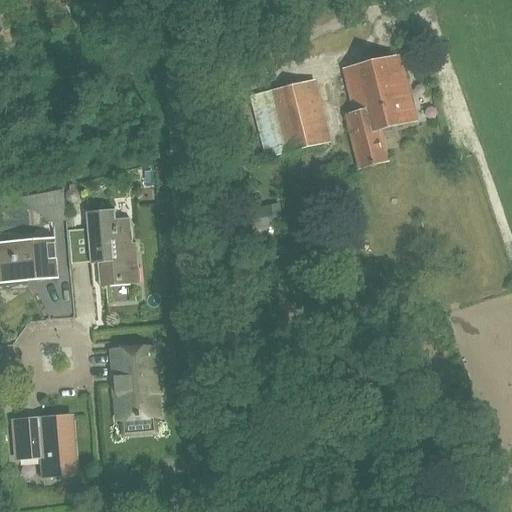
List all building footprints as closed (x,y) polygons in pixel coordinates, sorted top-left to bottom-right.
[(334,3),(332,0),(317,0),(321,8),(334,3)] [(342,69),(352,113),(344,115),(358,171),(390,162),(382,131),(418,122),(402,55),(342,69)] [(315,80),(276,90),(291,150),(330,140),(315,80)] [(78,189),(63,190),(65,214),(80,213),(78,189)] [(35,195),(37,213),(49,223),(66,222),(65,214),(63,190),(35,195)] [(279,203),(270,205),(241,211),(244,233),(245,233),(249,254),(262,251),(258,230),(284,225),(279,203)] [(87,213),(89,231),(92,264),(98,263),(101,287),(141,283),(137,243),(132,245),(130,219),(116,220),(115,210),(87,213)] [(0,284),(57,279),(54,239),(0,243),(0,284)] [(154,371),(152,349),(114,352),(119,419),(157,416),(155,394),(161,394),(160,370),(154,371)] [(29,427),(15,428),(18,459),(43,457),(45,477),(77,474),(72,418),(29,422),(29,427)]
